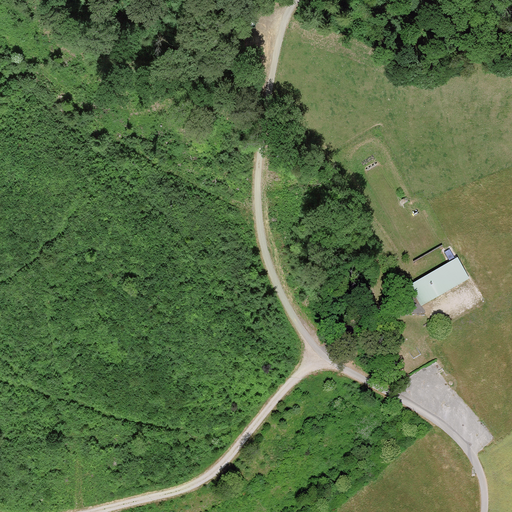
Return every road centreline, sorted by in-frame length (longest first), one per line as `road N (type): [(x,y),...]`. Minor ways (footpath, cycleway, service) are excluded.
road 1 (unclassified): [(296,0),(275,46),(258,182),(272,275),(322,354),(459,438),(479,466),(486,511)]
road 2 (track): [(322,354),(205,475),(151,497),(55,511)]
